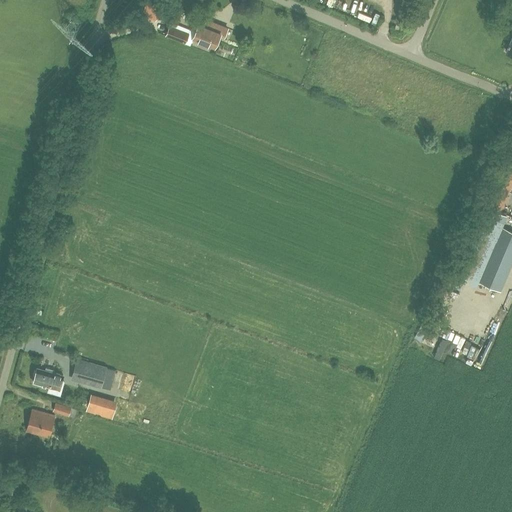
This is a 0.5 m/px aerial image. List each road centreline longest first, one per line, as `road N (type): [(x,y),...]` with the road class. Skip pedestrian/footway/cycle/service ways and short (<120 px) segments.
road 1 (unclassified): [(0,392),(106,0)]
road 2 (unclassified): [(410,56),(277,0)]
